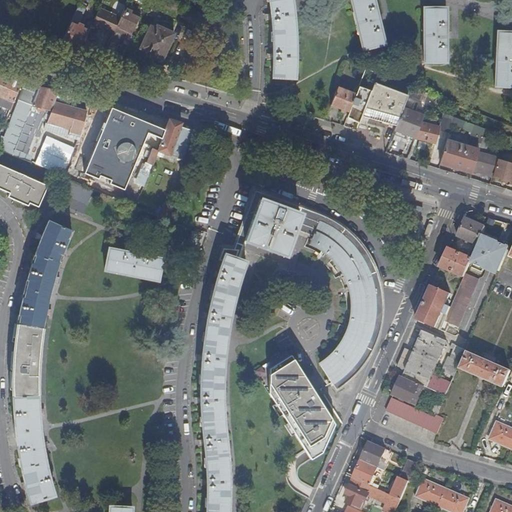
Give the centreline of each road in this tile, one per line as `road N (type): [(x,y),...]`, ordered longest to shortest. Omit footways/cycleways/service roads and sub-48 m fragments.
road 1 (residential): [(205,261),(176,391),(182,511)]
road 2 (residential): [(233,173),(316,197),(353,219),(393,275),(414,286)]
road 3 (secondary): [(243,134),(450,196)]
road 4 (secondary): [(441,180),(247,117)]
road 5 (residential): [(511,477),(358,422)]
road 6 (residential): [(214,233),(303,268),(325,298),(322,315)]
road 7 (secondary): [(0,54),(142,93)]
road 8 (residential): [(358,422),(414,286)]
road 9 (residential): [(0,323),(20,247),(16,221),(0,207)]
